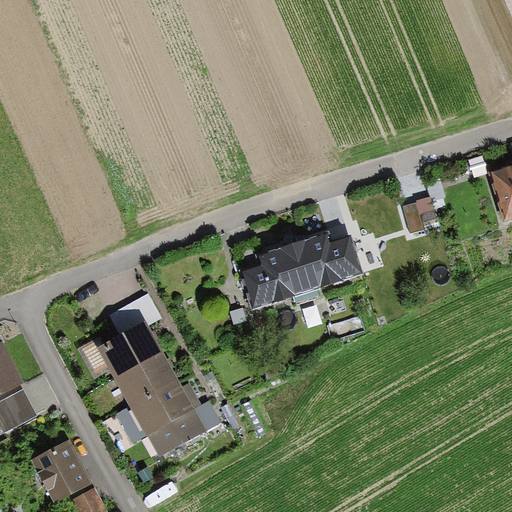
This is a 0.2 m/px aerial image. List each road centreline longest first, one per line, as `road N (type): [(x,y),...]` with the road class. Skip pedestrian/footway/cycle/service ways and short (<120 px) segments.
road 1 (residential): [(511,126),(217,217),(23,295)]
road 2 (residential): [(23,295),(133,511)]
